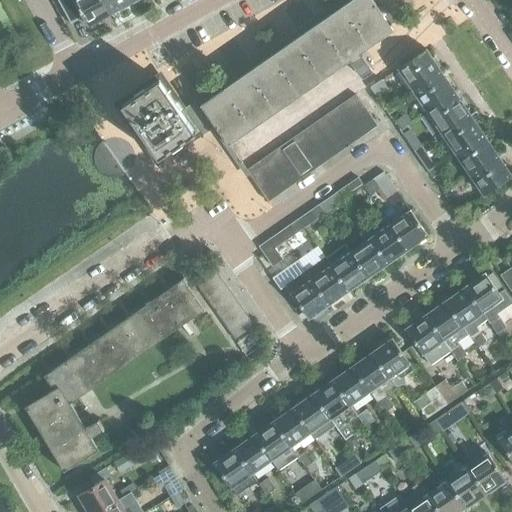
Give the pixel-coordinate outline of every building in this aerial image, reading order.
[(102,0),(74,0),(89,26),(110,14),(102,0)] [(129,0),(102,0),(110,14),(131,3),(129,0)] [(351,0),(201,105),(225,140),(345,57),(350,64),(349,65),(356,76),(367,68),(363,62),(368,58),(363,50),(360,46),(390,25),(372,0),(351,0)] [(397,67),(412,89),(440,70),(425,49),(397,67)] [(412,89),(426,110),(454,91),(440,70),(412,89)] [(370,85),(376,94),(386,88),(381,78),(370,85)] [(195,132),(160,80),(122,106),(158,158),(195,132)] [(426,110),(440,131),(468,112),(454,91),(426,110)] [(355,95),(342,104),(364,135),(377,126),(355,95)] [(342,104),(330,112),(352,143),(364,135),(342,104)] [(330,112),(318,120),(340,152),(352,143),(330,112)] [(411,121),(406,112),(395,119),(401,128),(411,121)] [(440,131),(454,152),(482,133),(468,112),(440,131)] [(318,120),(306,129),(328,160),(340,152),(318,120)] [(306,129),(294,137),(316,169),(328,160),(306,129)] [(454,152),(468,173),(496,154),(482,133),(454,152)] [(294,137),(282,145),(304,177),(316,169),(294,137)] [(414,149),(428,170),(436,164),(422,144),(414,149)] [(282,145),(270,154),(292,185),(304,177),(282,145)] [(270,154),(258,162),(280,194),(292,185),(270,154)] [(496,154),(468,173),(483,195),(511,176),(496,154)] [(280,194),(258,162),(246,171),(268,202),(280,194)] [(432,175),(441,168),(437,163),(436,164),(428,170),(432,175)] [(374,178),(381,188),(387,198),(397,191),(384,171),(374,178)] [(371,195),(381,188),(374,178),(364,185),(371,195)] [(339,190),(345,200),(355,193),(348,184),(339,190)] [(319,205),(325,214),(335,206),(329,197),(319,205)] [(410,210),(390,224),(407,249),(427,235),(410,210)] [(300,218),(306,227),(316,220),(309,211),(300,218)] [(289,224),(278,232),(284,241),(295,233),(289,224)] [(390,224),(370,238),(388,263),(407,249),(390,224)] [(278,232),(269,238),(275,247),(284,241),(278,232)] [(283,259),(275,247),(269,238),(259,245),(273,266),(283,259)] [(370,238),(350,252),(367,277),(388,263),(370,238)] [(332,264),(330,265),(348,290),(367,277),(350,252),(332,264)] [(326,256),(306,271),(311,279),(328,304),(348,290),(330,265),(332,264),(326,256)] [(192,279),(199,289),(220,275),(213,264),(192,279)] [(500,274),(511,291),(511,267),(511,266),(500,274)] [(311,279),(306,271),(286,284),(292,292),(291,293),(308,318),(328,304),(311,279)] [(465,287),(488,320),(497,333),(506,327),(497,313),(511,302),(511,300),(504,289),(499,293),(485,273),(465,287)] [(199,289),(206,299),(227,285),(220,275),(199,289)] [(25,406),(26,407),(64,471),(99,450),(92,438),(105,430),(99,420),(86,428),(71,403),(206,309),(184,278),(45,375),(54,389),(25,406)] [(206,299),(214,309),(234,295),(227,285),(206,299)] [(465,287),(445,301),(469,335),(470,335),(478,347),(487,341),(477,327),(488,320),(465,287)] [(214,309),(221,319),(241,305),(234,295),(214,309)] [(445,301),(425,315),(451,351),(452,351),(459,361),(468,354),(459,342),(469,335),(445,301)] [(221,319),(228,330),(248,315),(241,305),(221,319)] [(248,315),(228,330),(235,340),(255,325),(248,315)] [(451,351),(425,315),(406,328),(431,365),(451,351)] [(254,331),(237,342),(250,360),(250,361),(267,350),(265,347),(254,331)] [(393,338),(372,353),(395,386),(396,385),(397,386),(398,385),(407,384),(406,376),(415,370),(393,338)] [(372,353),(352,366),(370,391),(385,413),(395,406),(386,392),(395,386),(372,353)] [(350,405),(370,391),(352,366),(342,373),(333,380),(350,405)] [(497,378),(490,383),(497,394),(505,388),(497,378)] [(446,379),(436,386),(448,404),(469,390),(463,381),(452,388),(446,379)] [(333,380),(313,393),(335,425),(346,440),(356,433),(349,423),(358,417),(350,405),(333,380)] [(497,394),(490,383),(483,387),(491,398),(497,394)] [(448,404),(436,386),(426,393),(432,402),(422,409),(428,418),(448,404)] [(335,425),(313,393),(303,400),(293,407),(311,432),(315,439),(335,425)] [(311,432),(293,407),(286,413),(279,417),(276,413),(275,414),(273,415),(276,420),(274,421),(291,446),(295,451),(300,447),(301,443),(299,441),(311,432)] [(375,419),(368,409),(359,415),(359,416),(366,426),(375,419)] [(443,415),(435,420),(442,431),(450,425),(443,415)] [(442,431),(435,420),(429,424),(436,435),(442,431)] [(291,446),(274,421),(254,435),(271,459),(278,470),(298,456),(295,451),(291,446)] [(511,429),(498,439),(511,459),(511,429)] [(409,438),(417,448),(424,443),(417,432),(409,438)] [(254,435),(235,448),(252,473),(271,460),(254,435)] [(389,451),(396,462),(404,456),(397,446),(389,451)] [(252,473),(235,448),(215,462),(236,493),(255,479),(251,473),(252,473)] [(114,462),(120,472),(141,460),(135,449),(114,462)] [(299,456),(307,467),(316,460),(309,450),(299,456)] [(488,453),(467,468),(485,494),(506,480),(488,453)] [(355,454),(345,461),(351,470),(362,463),(355,454)] [(376,461),(361,471),(367,480),(368,481),(382,471),(376,461)] [(467,468),(447,481),(465,508),(485,494),(467,468)] [(349,478),(357,489),(365,483),(357,473),(349,478)] [(260,484),(268,495),(277,488),(269,477),(260,484)] [(79,495),(89,511),(98,511),(118,501),(105,480),(79,495)] [(302,504),(322,490),(316,480),(295,494),(302,504)] [(164,485),(171,497),(178,493),(171,481),(164,485)] [(447,481),(429,493),(427,495),(439,511),(459,511),(465,508),(447,481)] [(401,495),(399,496),(409,511),(439,511),(427,495),(429,493),(421,482),(401,496),(401,495)] [(337,487),(316,501),(323,511),(344,497),(337,487)] [(98,511),(141,511),(136,504),(139,502),(132,492),(118,501),(98,511)] [(178,493),(171,497),(177,507),(184,503),(178,493)] [(383,511),(409,511),(399,496),(381,508),(383,511)] [(322,511),(323,511),(316,501),(310,505),(314,511),(322,511)]
